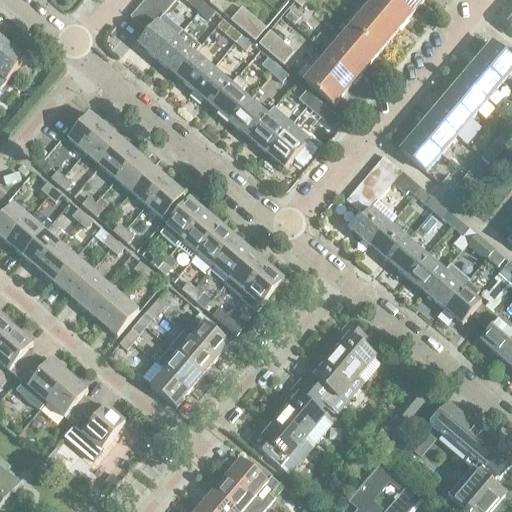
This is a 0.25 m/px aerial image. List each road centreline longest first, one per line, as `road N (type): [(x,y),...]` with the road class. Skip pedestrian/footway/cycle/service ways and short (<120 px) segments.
road 1 (residential): [(286,233),(465,24),(472,0)]
road 2 (residential): [(286,233),(85,62)]
road 3 (residential): [(201,453),(0,287)]
road 4 (residential): [(201,453),(345,284)]
road 5 (residential): [(511,424),(345,284)]
road 6 (residential): [(0,164),(85,62)]
